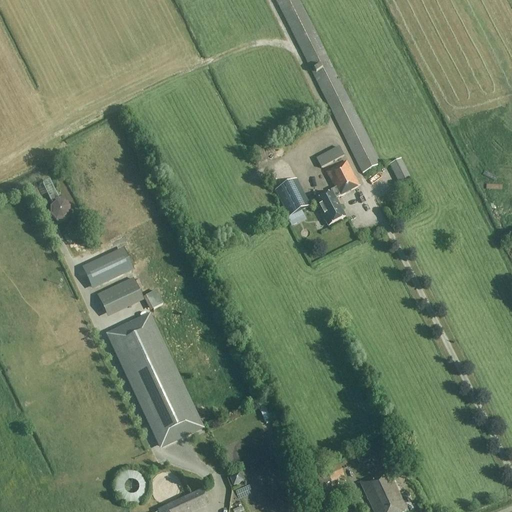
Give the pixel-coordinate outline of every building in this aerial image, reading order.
[(275,0),(363,174),(381,165),(298,0),(275,0)] [(339,148),(317,160),(321,169),(344,157),(339,148)] [(401,187),(412,182),(401,160),(390,165),(401,187)] [(326,174),(332,187),(333,186),(335,190),(330,192),(331,195),(315,203),(327,228),(345,219),(335,201),(359,188),(346,163),(326,174)] [(304,210),(290,183),(273,192),(286,219),(294,215),(304,210)] [(64,204),(63,213),(71,213),(72,204),(64,204)] [(294,215),(286,219),(291,227),(298,224),(294,215)] [(107,264),(113,257),(107,252),(102,259),(107,264)] [(133,280),(97,297),(107,320),(144,302),(133,280)] [(204,431),(150,315),(105,336),(159,452),(204,431)] [(326,475),(331,484),(343,478),(337,465),(326,471),(328,474),(326,475)] [(389,470),(392,476),(398,474),(394,467),(389,470)] [(372,511),(406,511),(407,511),(387,471),(359,485),(372,511)] [(243,484),(240,478),(239,476),(229,480),(233,489),(243,484)] [(308,483),(299,488),(303,496),(310,493),(313,492),(308,483)] [(160,511),(159,511),(191,511),(209,504),(204,492),(160,511)] [(316,506),(310,493),(303,496),(310,509),(316,506)]
